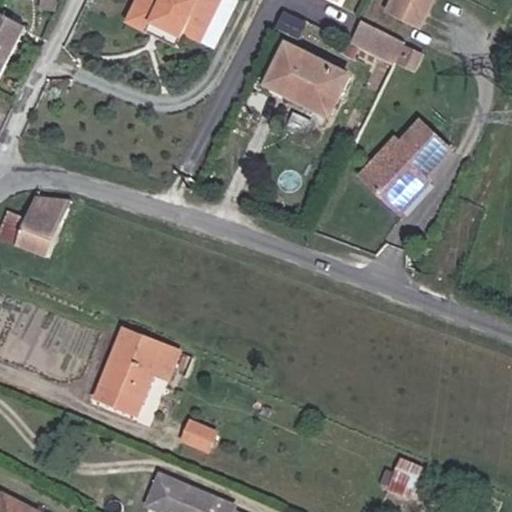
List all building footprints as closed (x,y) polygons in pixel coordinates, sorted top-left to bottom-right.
[(227,0),(146,0),(134,26),(155,35),(162,21),(191,34),(191,35),(208,42),(227,0)] [(432,0),(396,0),(392,8),(421,22),(432,0)] [(0,80),(27,28),(0,14),(0,80)] [(408,40),(367,17),(354,42),(396,63),(397,62),(407,43),(408,40)] [(162,21),(155,35),(184,49),(191,35),(191,34),(162,21)] [(411,45),(407,43),(397,62),(401,64),(411,45)] [(416,71),(425,52),(411,45),(401,64),(416,71)] [(332,119),(354,76),(290,46),(268,88),(332,119)] [(358,170),(389,201),(420,172),(424,176),(447,152),(417,122),(393,144),(389,140),(358,170)] [(420,172),(389,201),(397,211),(429,181),(424,176),(420,172)] [(78,202),(40,198),(30,221),(9,212),(0,234),(0,241),(51,261),(78,202)] [(106,383),(146,397),(157,373),(170,379),(181,355),(127,330),(106,383)] [(140,413),(146,397),(106,383),(101,397),(140,413)] [(219,434),(194,423),(186,440),(211,451),(219,434)] [(425,470),(401,460),(392,480),(417,490),(425,470)] [(234,511),(237,507),(163,477),(149,511),(151,511),(234,511)] [(0,511),(34,511),(5,497),(0,508),(0,511)]
